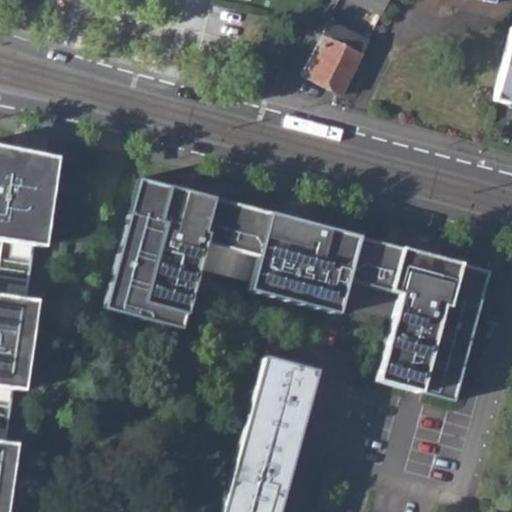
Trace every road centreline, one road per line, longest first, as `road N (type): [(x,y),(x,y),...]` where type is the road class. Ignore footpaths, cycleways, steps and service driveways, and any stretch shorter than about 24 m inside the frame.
road 1 (tertiary): [(0,100),(511,230)]
road 2 (tertiary): [(511,182),(44,51)]
